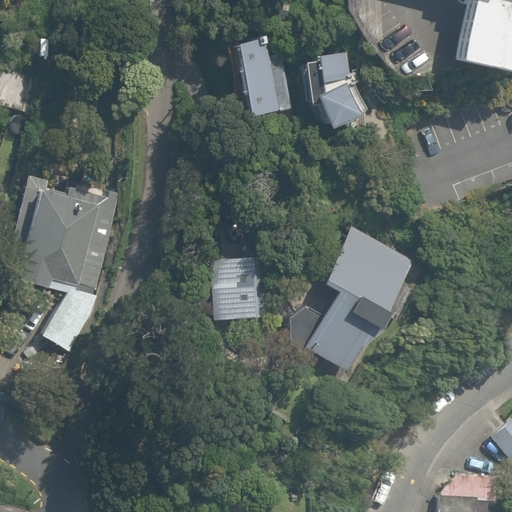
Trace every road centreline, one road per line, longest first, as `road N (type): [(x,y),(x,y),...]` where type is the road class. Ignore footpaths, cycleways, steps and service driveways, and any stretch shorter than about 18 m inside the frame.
road 1 (unclassified): [(61,476),(133,286),(169,140),(163,0)]
road 2 (residential): [(389,511),(418,453),(511,366)]
